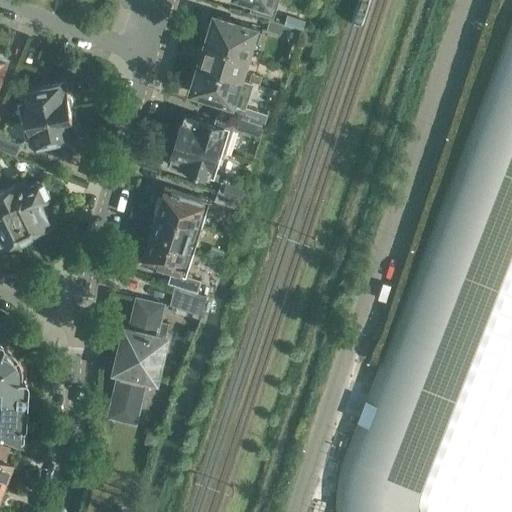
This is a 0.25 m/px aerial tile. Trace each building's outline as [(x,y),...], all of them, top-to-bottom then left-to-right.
[(305,20),(287,14),(284,25),(302,30),(305,20)] [(205,41),(246,54),(251,40),(257,42),(261,30),(214,16),(206,41),(205,40),(205,41)] [(268,26),(281,30),(283,21),(270,17),(268,26)] [(511,511),(511,20),(508,29),(345,451),(339,471),(336,492),(335,511),(511,511)] [(198,65),(239,78),(246,54),(205,41),(198,65)] [(239,78),(198,65),(191,90),(238,105),(241,94),(235,92),(239,78)] [(251,73),(249,80),(259,83),(261,76),(251,73)] [(18,92),(24,118),(68,109),(64,87),(62,88),(61,83),(18,92)] [(246,116),(259,120),(261,112),(249,108),(246,116)] [(68,109),(24,118),(30,145),(47,142),(48,148),(54,147),(55,145),(61,143),(63,145),(64,144),(63,138),(73,136),(72,129),(73,129),(68,109)] [(176,138),(215,150),(219,137),(224,138),(228,127),(184,114),(176,138)] [(238,125),(262,132),(264,122),(241,115),(238,125)] [(0,138),(0,150),(13,156),(17,145),(0,138)] [(215,150),(176,138),(168,163),(213,177),(216,166),(211,164),(215,150)] [(5,188),(28,239),(40,233),(40,229),(47,226),(49,221),(40,203),(45,200),(36,181),(23,187),(22,185),(19,187),(17,182),(5,188)] [(222,191),(239,197),(242,188),(225,182),(222,191)] [(156,212),(195,224),(199,211),(204,212),(208,200),(163,186),(156,212)] [(0,242),(0,244),(5,245),(16,240),(20,243),(28,239),(5,188),(0,190),(0,242)] [(239,197),(222,191),(219,201),(237,206),(239,197)] [(148,237),(187,249),(192,250),(196,238),(191,237),(195,224),(156,212),(148,237)] [(187,249),(148,237),(141,262),(185,275),(185,276),(195,279),(191,289),(210,295),(213,284),(203,280),(205,276),(199,269),(188,265),(188,264),(183,262),(187,249)] [(210,255),(222,258),(225,250),(213,246),(210,255)] [(173,304),(201,312),(207,294),(179,285),(173,304)] [(159,380),(170,331),(166,330),(168,320),(162,319),(166,300),(136,293),(130,321),(124,320),(113,369),(120,371),(110,413),(137,419),(147,377),(159,380)] [(0,369),(18,358),(18,356),(15,353),(11,350),(8,347),(0,343),(0,369)] [(0,402),(22,404),(23,385),(24,381),(23,378),(24,375),(23,367),(21,363),(18,358),(0,369),(0,402)] [(22,404),(0,402),(0,437),(15,443),(17,443),(19,442),(20,441),(22,404)] [(0,442),(0,481),(4,472),(8,474),(12,464),(7,462),(8,461),(4,460),(9,446),(0,442)]
